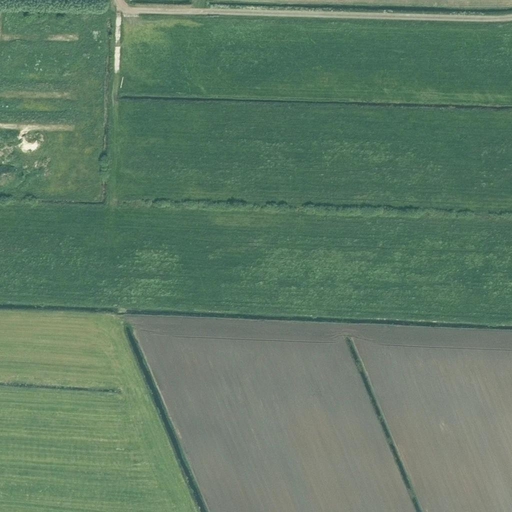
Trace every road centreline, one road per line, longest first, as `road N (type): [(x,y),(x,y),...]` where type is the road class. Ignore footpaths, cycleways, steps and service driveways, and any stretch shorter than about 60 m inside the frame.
road 1 (track): [(511,17),(118,9),(111,209)]
road 2 (track): [(117,324),(191,511)]
